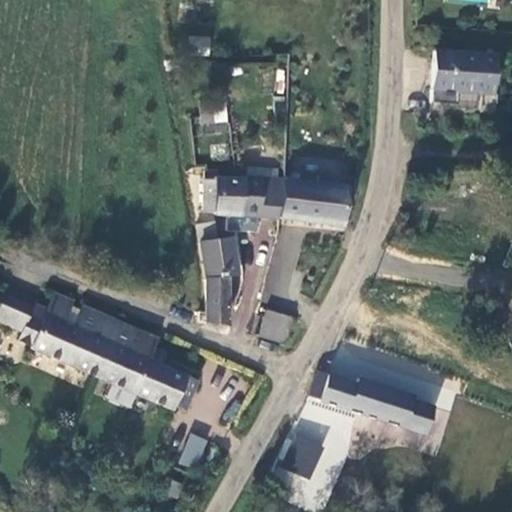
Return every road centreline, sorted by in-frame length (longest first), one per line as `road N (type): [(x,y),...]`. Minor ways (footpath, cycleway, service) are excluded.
road 1 (unclassified): [(217,511),(361,249),(386,146),(394,0)]
road 2 (track): [(0,224),(104,270),(293,377)]
road 3 (track): [(511,147),(386,146)]
